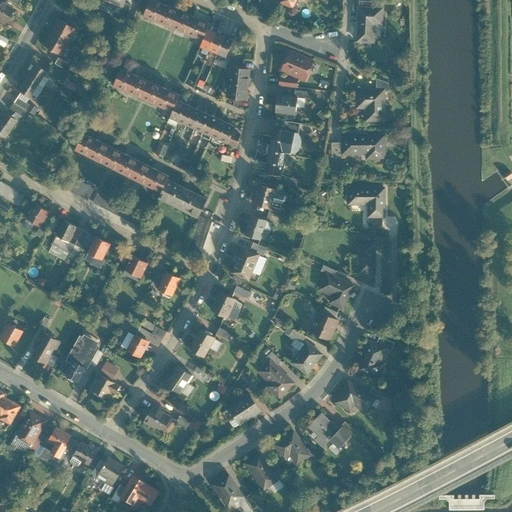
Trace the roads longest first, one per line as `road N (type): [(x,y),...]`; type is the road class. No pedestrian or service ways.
road 1 (residential): [(185,481),(313,394),(368,301)]
road 2 (residential): [(209,274),(248,154),(266,27)]
road 3 (residential): [(0,164),(209,274)]
road 4 (residential): [(108,433),(209,274)]
road 5 (primary): [(371,511),(511,438)]
road 6 (residential): [(0,371),(108,433)]
